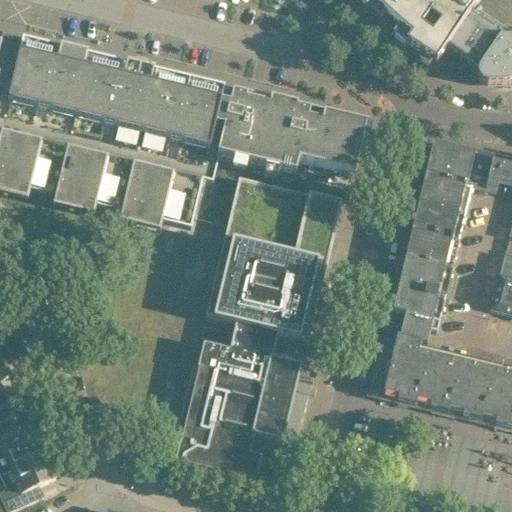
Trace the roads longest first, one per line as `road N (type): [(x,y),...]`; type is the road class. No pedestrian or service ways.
road 1 (residential): [(313,511),(413,109)]
road 2 (residential): [(199,511),(140,493),(100,463),(0,241)]
road 3 (residential): [(413,109),(342,55),(306,0)]
